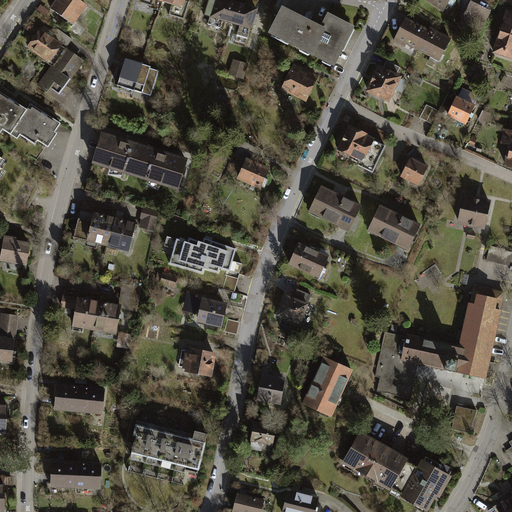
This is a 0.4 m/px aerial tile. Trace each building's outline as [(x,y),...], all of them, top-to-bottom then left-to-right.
[(85,4),(79,0),(53,0),(49,7),(71,24),(85,4)] [(185,1),(185,0),(163,0),(163,1),(173,4),(169,15),(184,19),(189,3),(185,1)] [(232,22),(237,4),(225,0),(210,0),(206,14),(211,16),(208,24),(220,27),(223,20),(232,22)] [(259,0),(246,0),(245,5),(257,9),(259,0)] [(463,0),(424,0),(451,18),(463,0)] [(256,26),(259,15),(256,14),(257,10),(237,4),(232,22),(241,25),(238,35),(248,38),(253,25),(256,26)] [(494,13),(474,4),(462,31),(482,40),(494,13)] [(311,52),(323,30),(284,10),(272,32),(311,52)] [(323,30),(311,52),(334,64),(352,28),(329,17),(323,30)] [(423,54),(434,32),(412,21),(400,47),(410,52),(411,49),(423,54)] [(54,35),(44,28),(30,47),(54,65),(66,49),(51,38),(54,35)] [(445,65),(458,40),(447,35),(445,38),(434,32),(423,54),(445,65)] [(511,36),(504,33),(496,54),(511,59),(511,36)] [(66,49),(54,65),(39,85),(62,102),(71,90),(65,86),(83,61),(66,49)] [(159,70),(126,59),(118,85),(135,91),(137,83),(153,88),(159,70)] [(248,64),(234,60),(230,74),(243,78),(248,64)] [(404,70),(389,63),(386,69),(401,76),(404,70)] [(307,72),(295,66),(283,89),(306,100),(318,76),(311,73),(309,77),(305,75),(307,72)] [(408,81),(381,69),(369,95),(396,107),(408,81)] [(14,138),(31,112),(11,99),(0,91),(0,133),(5,137),(8,134),(14,138)] [(474,106),(457,98),(449,116),(456,119),(455,121),(464,125),(465,123),(465,124),(474,106)] [(420,118),(436,126),(443,113),(427,105),(420,118)] [(31,112),(14,138),(21,142),(24,138),(40,148),(43,144),(52,150),(61,136),(58,135),(63,127),(44,115),(34,108),(31,112)] [(224,125),(215,121),(211,131),(215,132),(214,135),(219,137),(224,125)] [(366,135),(350,126),(338,150),(354,157),(353,160),(373,170),(385,146),(365,136),(366,135)] [(189,160),(103,133),(93,164),(180,191),(189,160)] [(257,148),(242,141),(235,156),(237,157),(240,151),(250,155),(240,178),(260,187),(261,186),(264,187),(268,180),(264,178),(268,169),(255,163),(258,157),(254,156),(257,148)] [(428,167),(412,158),(403,176),(419,184),(428,167)] [(350,229),(361,206),(322,187),(311,210),(350,229)] [(490,202),(465,197),(459,222),(484,228),(490,202)] [(437,205),(430,201),(427,207),(434,211),(437,205)] [(421,225),(381,206),(370,230),(409,249),(421,225)] [(142,229),(156,233),(161,214),(144,210),(141,220),(144,221),(142,229)] [(105,250),(113,219),(81,211),(73,242),(105,250)] [(113,219),(105,250),(129,256),(137,225),(113,219)] [(470,233),(468,239),(477,242),(478,235),(470,233)] [(18,239),(4,237),(0,263),(12,265),(11,270),(28,272),(32,243),(18,241),(18,239)] [(234,275),(241,252),(209,242),(208,246),(194,242),(192,247),(181,243),(174,268),(208,278),(209,274),(223,278),(225,272),(234,275)] [(328,257),(299,244),(290,264),(319,277),(328,257)] [(509,265),(511,253),(511,251),(505,250),(505,249),(490,246),(487,261),(509,265)] [(179,286),(170,284),(169,291),(177,293),(179,286)] [(504,292),(474,286),(470,304),(461,347),(407,335),(407,336),(385,332),(375,377),(380,378),(377,391),(411,399),(415,379),(411,378),(412,375),(413,371),(417,372),(419,364),(445,369),(456,372),(467,374),(473,375),(485,378),(500,311),(504,292)] [(126,287),(122,307),(139,310),(143,290),(126,287)] [(295,299),(286,296),(278,315),(300,324),(311,296),(299,291),(295,299)] [(208,303),(209,300),(190,296),(186,314),(205,318),(203,328),(226,333),(231,308),(208,303)] [(96,335),(102,304),(66,298),(64,310),(79,312),(76,331),(96,335)] [(117,338),(122,307),(102,304),(96,335),(117,338)] [(0,361),(17,362),(20,315),(0,313),(0,319),(0,361)] [(215,371),(218,345),(187,342),(184,368),(215,371)] [(351,369),(325,358),(304,403),(331,415),(351,369)] [(498,363),(490,362),(486,377),(495,379),(498,363)] [(287,380),(263,376),(259,401),(283,406),(287,380)] [(104,417),(107,389),(57,385),(55,413),(104,417)] [(470,432),(477,411),(463,407),(457,406),(452,428),(470,432)] [(195,435),(137,421),(134,435),(136,435),(131,457),(197,472),(207,434),(196,431),(195,435)] [(276,426),(255,422),(250,448),(261,450),(263,442),(272,444),(276,426)] [(407,461),(361,434),(345,462),(363,472),(362,475),(375,482),(376,480),(391,488),(407,461)] [(441,465),(426,456),(420,468),(414,464),(407,461),(391,488),(403,495),(401,497),(416,505),(417,503),(429,510),(438,493),(439,493),(454,469),(442,462),(441,465)] [(79,493),(80,464),(54,463),(53,492),(79,493)] [(104,494),(105,465),(80,464),(79,493),(104,494)] [(511,488),(508,482),(502,486),(506,493),(511,489),(511,488)] [(314,511),(318,498),(288,491),(283,511),(314,511)] [(261,511),(264,501),(238,494),(234,511),(235,511),(261,511)] [(511,511),(511,497),(498,506),(498,505),(488,511),(511,511)]
